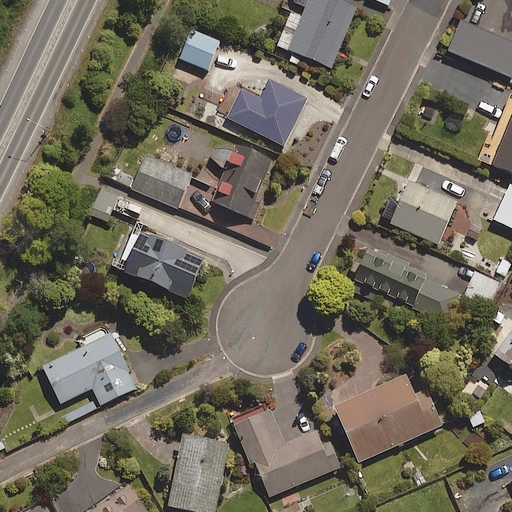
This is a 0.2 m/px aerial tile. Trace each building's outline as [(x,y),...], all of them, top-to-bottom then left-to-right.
[(356,9),(332,0),(308,0),(300,20),(289,15),(276,46),(331,69),(356,9)] [(511,78),(511,75),(511,45),(461,23),(449,52),(511,78)] [(218,42),(191,31),(179,60),(207,71),(218,42)] [(306,101),(269,82),(260,100),(240,90),(226,118),(283,147),(306,101)] [(511,103),(487,164),(511,174),(511,103)] [(271,163),(224,143),(214,165),(226,170),(212,202),(247,218),(271,163)] [(191,175),(145,156),(131,190),(177,209),(191,175)] [(112,168),(107,180),(126,188),(131,176),(112,168)] [(455,203),(408,183),(399,204),(390,200),(381,220),(437,245),(455,203)] [(119,192),(102,185),(89,216),(106,223),(119,192)] [(511,186),(509,185),(493,220),(511,229),(511,186)] [(476,241),(484,222),(469,215),(460,235),(476,241)] [(202,259),(134,232),(117,274),(185,301),(202,259)] [(423,281),(362,254),(351,281),(412,307),(423,281)] [(511,266),(511,262),(500,256),(491,275),(504,282),(511,266)] [(511,369),(511,325),(491,353),(511,369)] [(137,390),(110,335),(42,367),(69,423),(137,390)] [(441,427),(416,372),(332,409),(357,464),(441,427)] [(282,447),(267,411),(237,424),(268,498),(339,468),(329,443),(320,447),(315,433),(282,447)] [(214,511),(227,446),(181,437),(168,505),(200,511),(214,511)] [(140,511),(125,490),(92,511),(140,511)]
